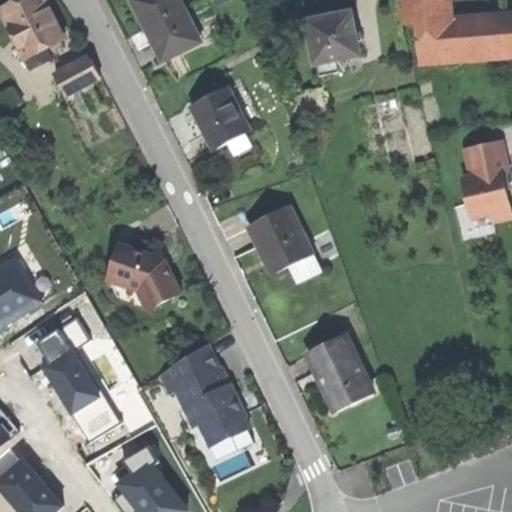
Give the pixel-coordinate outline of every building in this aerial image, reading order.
[(28,59),(45,50),(62,42),(67,39),(45,0),(27,0),(3,13),(16,36),(18,41),(28,59)] [(167,65),(204,45),(186,9),(181,0),(140,0),(135,3),(148,28),(151,35),(165,60),(167,65)] [(511,17),(450,22),(449,0),(406,0),(408,25),(419,25),(423,65),(511,58),(511,17)] [(311,23),(322,77),(342,74),(341,67),(340,59),(360,56),(353,15),(311,23)] [(62,42),(45,50),(49,57),(65,49),(62,42)] [(51,60),(49,57),(45,50),(28,59),(33,69),(51,60)] [(66,96),(100,78),(91,60),(57,78),(66,96)] [(0,95),(0,117),(23,104),(13,88),(0,95)] [(218,153),(253,134),(247,123),(230,91),(196,109),(205,128),(218,153)] [(0,164),(11,159),(0,140),(0,164)] [(496,224),(511,220),(511,201),(510,192),(506,173),(509,172),(511,172),(505,143),(468,151),(474,179),(466,181),(474,220),(494,216),(496,224)] [(317,266),(314,258),(315,257),(308,241),(292,209),(252,229),(261,249),(264,247),(269,258),(272,264),(278,276),(295,267),(303,285),(322,275),(317,266)] [(124,248),(112,281),(122,300),(153,311),(185,296),(171,268),(169,263),(161,260),(124,248)] [(0,327),(42,302),(17,261),(0,270),(0,327)] [(83,317),(38,339),(87,441),(118,426),(80,346),(94,339),(83,317)] [(340,414),(376,397),(348,338),(312,355),(322,378),(340,414)] [(170,393),(176,391),(182,388),(219,370),(208,347),(161,376),(170,393)] [(219,370),(182,388),(189,405),(184,408),(193,428),(199,425),(208,443),(226,435),(234,436),(249,429),(245,420),(245,419),(246,415),(242,406),(238,405),(235,398),(232,392),(220,369),(219,370)] [(176,391),(184,408),(189,405),(182,388),(176,391)] [(0,487),(20,511),(58,511),(65,507),(43,482),(25,460),(0,480),(0,487)]
